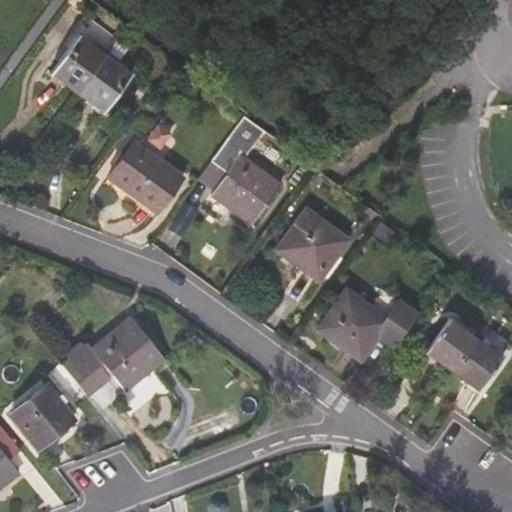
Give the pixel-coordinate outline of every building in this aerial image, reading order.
[(117,36),(85,13),(72,31),(77,34),(50,73),(76,92),(117,36)] [(133,72),(118,61),(129,45),(117,36),(76,92),(104,112),(133,72)] [(265,131),(245,116),(211,161),(228,173),(213,191),(212,194),(253,225),(281,186),(244,159),(240,156),(245,148),(250,152),(265,131)] [(169,134),(157,126),(147,140),(159,149),(169,134)] [(183,178),(154,156),(141,147),(133,142),(124,155),(117,164),(107,178),(158,213),(183,178)] [(250,152),(245,148),(240,156),(244,159),(250,152)] [(124,155),(119,152),(112,161),(117,164),(124,155)] [(228,173),(211,161),(198,180),(213,191),(228,173)] [(348,241),(307,211),(280,249),(303,265),(301,268),(319,281),(348,241)] [(392,232),(381,224),(373,235),(384,242),(392,232)] [(303,265),(280,249),(278,251),(301,268),(303,265)] [(386,319),(370,308),(346,290),(317,329),(360,361),(378,336),(393,347),(417,316),(398,303),(386,319)] [(163,358),(131,318),(91,350),(87,345),(72,358),(61,366),(78,387),(88,379),(90,381),(105,380),(112,375),(124,390),(163,358)] [(466,330),(449,318),(425,351),(453,371),(477,338),(466,330)] [(481,332),(471,324),(466,330),(477,338),(481,332)] [(491,340),(481,332),(477,338),(487,346),(491,340)] [(487,346),(477,338),(453,371),(479,389),(503,357),(487,346)] [(72,358),(62,345),(51,353),(61,366),(72,358)] [(90,381),(88,379),(78,387),(80,389),(90,381)] [(85,395),(80,389),(78,387),(76,385),(67,392),(76,403),(85,395)] [(10,415),(37,449),(74,420),(46,386),(10,415)] [(21,450),(0,424),(0,486),(18,472),(9,460),(21,450)]
